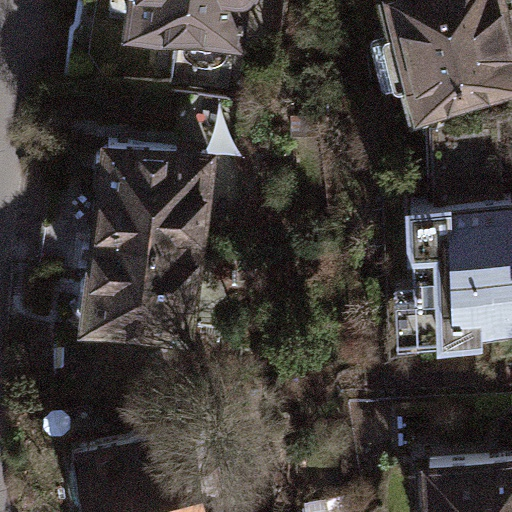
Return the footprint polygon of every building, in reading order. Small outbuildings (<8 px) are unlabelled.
[(224,32),(236,33),(240,0),(134,0),(132,19),(187,25),(194,33),(206,37),(218,35),(224,32)] [(401,79),(413,120),(429,116),(452,110),(449,99),(511,81),(511,28),(504,0),(379,0),(388,32),(400,29),(413,76),(401,79)] [(494,110),(452,110),(429,116),(429,195),(485,193),(485,166),(496,165),(494,110)] [(102,185),(97,225),(197,238),(208,148),(109,136),(109,141),(95,149),(94,167),(103,177),(102,185)] [(97,225),(102,185),(49,180),(40,261),(93,267),(97,225)] [(410,196),(415,326),(511,322),(511,192),(485,193),(429,195),(410,196)] [(197,238),(97,225),(93,267),(92,269),(81,278),(79,296),(87,310),(87,315),(185,327),(197,238)] [(70,444),(82,511),(203,511),(199,490),(215,487),(221,479),(219,458),(205,452),(200,421),(70,444)] [(511,511),(511,451),(427,454),(430,511),(511,511)]
